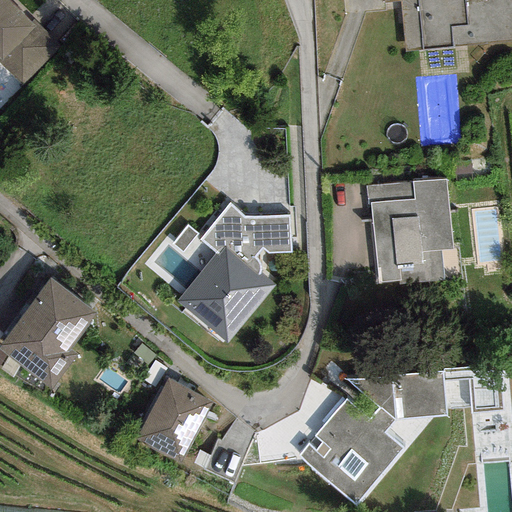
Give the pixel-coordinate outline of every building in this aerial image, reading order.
[(0,0),(0,55),(33,22),(9,0),(0,0)] [(511,0),(382,0),(383,1),(399,0),(401,0),(405,46),(511,37),(511,0)] [(445,178),(366,187),(376,283),(443,276),(439,243),(452,242),(445,178)] [(242,216),(228,205),(199,240),(215,253),(216,253),(224,243),(248,262),(262,246),(265,252),(290,252),(289,216),(242,216)] [(248,262),(224,243),(216,253),(215,253),(177,300),(227,339),(273,282),(248,262)] [(97,312),(50,277),(0,343),(0,351),(48,388),(75,353),(70,349),(97,312)] [(443,371),(348,381),(379,406),(394,419),(446,415),(443,371)] [(212,403),(168,378),(133,439),(177,464),(212,403)] [(346,398),(298,456),(355,504),(404,446),(385,430),(394,419),(379,406),(369,417),(346,398)]
